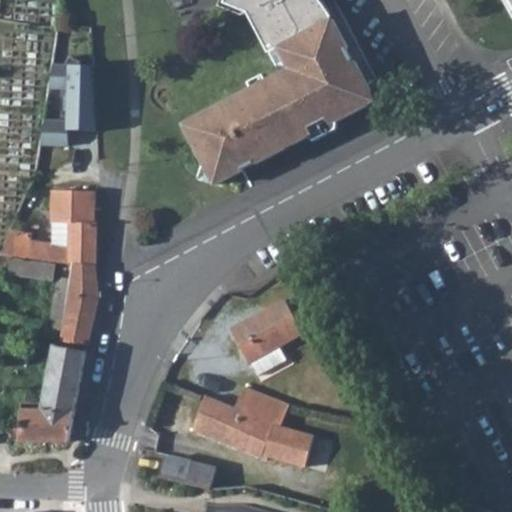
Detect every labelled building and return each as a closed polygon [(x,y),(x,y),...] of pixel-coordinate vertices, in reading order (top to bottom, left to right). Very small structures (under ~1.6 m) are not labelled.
[(196,147),(209,172),(207,178),(221,182),(308,138),(312,128),(329,119),(338,122),(366,108),(371,91),(355,61),(354,61),(347,48),(349,47),(335,20),(327,24),(317,7),(311,0),(229,0),(228,2),(250,12),(271,53),(280,49),(291,71),(266,84),(265,82),(210,110),(211,113),(198,119),(196,147)] [(72,130),(99,130),(100,64),(55,63),(55,90),(70,90),(69,120),(47,119),(47,143),(72,144),(72,130)] [(186,126),(192,137),(196,147),(198,119),(186,126)] [(19,255),(76,262),(96,264),(97,222),(92,222),(95,189),(56,186),(53,217),(72,219),(72,232),(71,244),(53,242),(21,237),(19,255)] [(53,242),(71,244),(72,232),(54,230),(53,242)] [(1,252),(1,264),(13,265),(14,254),(1,252)] [(24,273),(45,275),(47,261),(26,259),(24,273)] [(45,324),(59,329),(65,330),(63,342),(88,346),(99,296),(96,264),(76,262),(69,308),(55,306),(53,317),(47,316),(45,324)] [(285,303),(231,333),(249,366),(257,360),(302,335),(285,303)] [(43,410),(75,410),(86,352),(56,346),(44,404),(43,410)] [(208,395),(194,430),(267,459),(269,456),(284,461),(294,430),(278,424),(284,406),(244,389),(236,407),(208,395)] [(486,400),(469,409),(491,452),(509,443),(486,400)] [(20,442),(69,440),(75,410),(43,410),(23,409),(21,427),(20,441),(20,442)] [(9,433),(20,441),(21,427),(9,431),(9,433)] [(163,458),(159,475),(186,482),(191,461),(170,455),(163,458)] [(191,461),(186,482),(209,488),(213,466),(191,461)] [(159,475),(150,511),(204,511),(209,488),(186,482),(159,475)]
